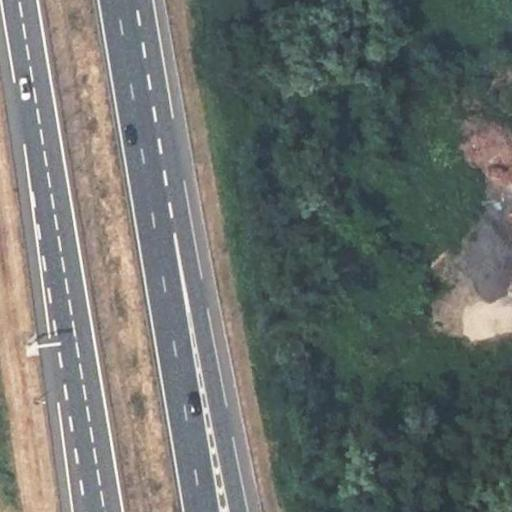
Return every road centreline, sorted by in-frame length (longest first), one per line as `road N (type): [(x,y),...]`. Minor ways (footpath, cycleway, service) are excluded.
road 1 (motorway): [(236,511),(119,0)]
road 2 (motorway): [(202,511),(116,0)]
road 3 (motorway): [(17,0),(90,439)]
